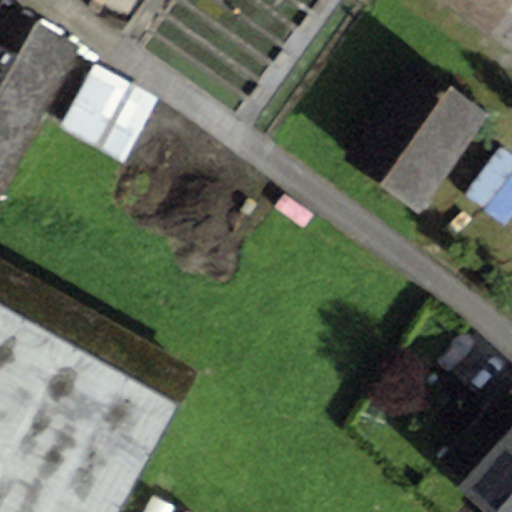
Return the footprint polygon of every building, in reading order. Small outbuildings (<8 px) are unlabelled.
[(459,0),(489,23),(506,0),(459,0)] [(0,11),(0,184),(73,53),(0,11)] [(405,92),(355,161),(415,204),(476,120),(404,72),(395,85),(405,92)] [(68,126),(121,155),(150,103),(97,73),(68,126)] [(511,139),(509,138),(471,184),(510,215),(511,213),(511,139)] [(0,511),(117,511),(193,376),(0,268),(0,511)] [(511,511),(511,389),(442,464),(493,511),(511,511)]
